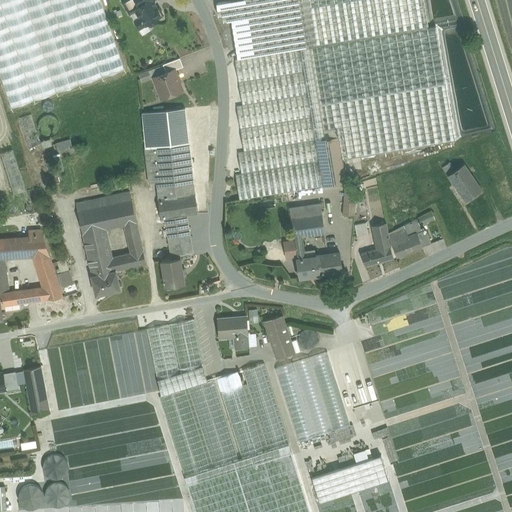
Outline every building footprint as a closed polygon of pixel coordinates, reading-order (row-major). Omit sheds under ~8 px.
[(0,0),(0,76),(11,109),(125,70),(101,0),(0,0)] [(142,6),(139,0),(125,0),(123,2),(130,13),(135,10),(142,6)] [(139,0),(142,6),(135,10),(144,25),(148,23),(151,24),(155,21),(156,19),(163,14),(159,8),(157,9),(151,0),(139,0)] [(232,0),(216,3),(219,16),(222,15),(223,22),(231,20),(238,59),(300,48),(404,31),(398,0),(232,0)] [(423,122),(339,136),(342,159),(455,141),(436,27),(428,28),(423,0),(398,0),(404,31),(408,31),(423,122)] [(404,31),(310,47),(325,138),(339,136),(423,122),(408,31),(404,31)] [(325,138),(310,47),(300,48),(315,140),(323,186),(346,182),(342,159),(339,136),(325,138)] [(238,59),(235,59),(242,105),(236,106),(244,151),(244,152),(315,140),(300,48),(238,59)] [(180,58),(163,64),(166,72),(174,69),(175,70),(183,66),(180,58)] [(166,72),(153,77),(161,98),(183,90),(175,70),(174,69),(166,72)] [(185,108),(142,113),(145,149),(189,144),(185,108)] [(31,114),(19,118),(29,148),(41,144),(31,114)] [(50,139),(45,141),(44,139),(43,140),(43,141),(42,141),(44,147),(52,145),(50,139)] [(70,139),(55,144),(57,150),(72,146),(70,139)] [(315,140),(244,152),(244,151),(238,152),(241,173),(235,174),(240,200),(323,186),(315,140)] [(189,144),(153,148),(156,181),(158,199),(194,193),(189,144)] [(153,148),(146,149),(149,182),(156,181),(153,148)] [(12,150),(1,154),(14,195),(25,191),(12,150)] [(58,153),(52,154),(55,170),(61,169),(58,153)] [(438,163),(447,176),(453,172),(444,159),(438,163)] [(453,172),(447,176),(457,190),(473,179),(464,165),(453,172)] [(368,169),(346,176),(348,183),(370,175),(368,169)] [(481,190),(473,179),(457,190),(465,201),(481,190)] [(356,189),(345,189),(343,215),(354,215),(356,189)] [(194,193),(158,199),(160,220),(188,216),(197,214),(194,193)] [(90,200),(77,203),(79,212),(92,209),(90,200)] [(92,209),(79,212),(83,233),(107,228),(124,224),(137,221),(133,201),(92,209)] [(320,203),(289,207),(291,218),(322,213),(320,203)] [(322,213),(291,218),(294,238),(302,237),(325,233),(322,213)] [(420,219),(424,226),(432,222),(429,215),(420,219)] [(188,216),(165,219),(171,258),(180,257),(179,253),(193,251),(188,216)] [(416,219),(408,223),(411,229),(413,228),(414,233),(399,239),(400,241),(408,238),(409,240),(418,236),(418,237),(422,235),(421,232),(416,219)] [(137,221),(124,224),(129,245),(142,243),(137,221)] [(366,223),(355,225),(357,236),(368,233),(366,223)] [(386,223),(372,226),(374,234),(388,232),(386,223)] [(408,223),(389,233),(389,235),(411,229),(408,223)] [(107,228),(83,233),(92,276),(116,271),(146,264),(142,243),(129,245),(131,253),(113,257),(107,228)] [(411,229),(389,235),(391,244),(392,244),(400,241),(399,239),(414,233),(413,228),(411,229)] [(42,229),(28,230),(29,237),(18,237),(18,248),(11,249),(12,258),(35,257),(50,256),(42,229)] [(431,243),(426,230),(421,232),(422,235),(418,237),(422,247),(431,243)] [(388,232),(374,234),(376,242),(377,241),(379,248),(389,245),(390,245),(391,245),(391,244),(389,235),(389,233),(388,232)] [(400,241),(392,244),(397,256),(422,247),(418,237),(418,236),(409,240),(408,238),(400,241)] [(302,237),(294,238),(294,241),(286,242),(288,257),(297,256),(297,258),(315,256),(314,250),(304,251),(302,237)] [(0,238),(0,259),(5,259),(12,258),(11,249),(10,238),(0,238)] [(379,248),(361,253),(365,267),(393,259),(390,245),(389,245),(379,248)] [(340,252),(317,256),(320,275),(342,272),(340,252)] [(50,256),(35,257),(44,288),(48,299),(63,297),(50,256)] [(317,256),(315,256),(297,258),(297,259),(299,278),(320,275),(317,256)] [(171,258),(162,260),(166,286),(184,284),(181,257),(180,257),(171,258)] [(5,259),(0,259),(0,304),(2,304),(26,302),(25,290),(12,291),(12,289),(9,289),(5,259)] [(69,270),(58,274),(62,287),(73,283),(69,270)] [(116,271),(92,276),(96,295),(120,290),(116,271)] [(44,288),(25,290),(26,302),(48,299),(44,288)] [(283,315),(264,321),(276,358),(295,352),(283,315)] [(237,317),(217,318),(219,337),(235,336),(236,346),(234,346),(235,347),(247,346),(246,334),(248,334),(246,316),(245,316),(245,317),(237,318),(237,317)] [(194,319),(147,329),(160,397),(185,389),(188,388),(208,382),(202,367),(204,366),(194,319)] [(297,441),(368,418),(346,349),(275,371),(297,441)] [(265,365),(242,372),(267,451),(289,444),(290,444),(265,365)] [(39,367),(24,370),(29,393),(44,390),(39,367)] [(239,372),(217,379),(221,391),(243,384),(239,372)] [(208,382),(188,388),(212,468),(238,460),(214,380),(208,382)] [(243,384),(221,391),(241,459),(264,452),(243,384)] [(209,469),(185,389),(160,397),(184,477),(209,469)] [(44,390),(29,393),(34,416),(49,413),(44,390)] [(34,440),(19,441),(20,451),(35,449),(34,440)] [(209,469),(184,477),(195,511),(310,511),(289,444),(267,451),(264,452),(241,459),(238,460),(212,468),(209,469)] [(49,479),(55,479),(41,491),(35,484),(30,484),(18,493),(18,503),(22,508),(32,508),(44,498),(50,506),(59,506),(67,500),(67,489),(60,481),(54,481),(66,472),(66,463),(59,455),(49,454),(42,460),(41,470),(49,479)]
